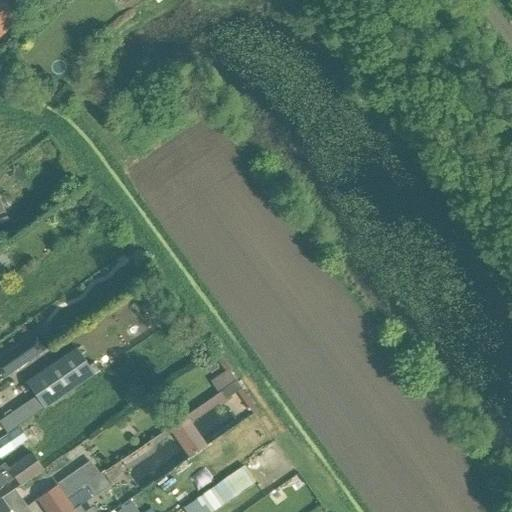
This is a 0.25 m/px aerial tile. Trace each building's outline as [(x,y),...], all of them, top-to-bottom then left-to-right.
[(2,0),(0,0),(0,27),(5,33),(20,20),(2,0)] [(0,357),(0,373),(4,379),(52,347),(40,330),(0,357)] [(36,396),(0,421),(0,423),(9,435),(45,409),(47,411),(96,375),(77,348),(27,383),(36,396)] [(223,401),(238,391),(233,384),(218,395),(223,401)] [(184,418),(170,427),(191,458),(205,448),(184,418)] [(0,467),(0,492),(17,481),(22,488),(45,473),(34,456),(11,471),(7,465),(1,469),(0,467)] [(208,511),(254,481),(244,467),(192,504),(197,511),(208,511)] [(77,472),(58,486),(66,498),(85,484),(77,472)] [(0,511),(12,511),(7,503),(11,500),(9,496),(0,502),(0,511)] [(118,511),(135,511),(137,511),(132,503),(118,511)]
